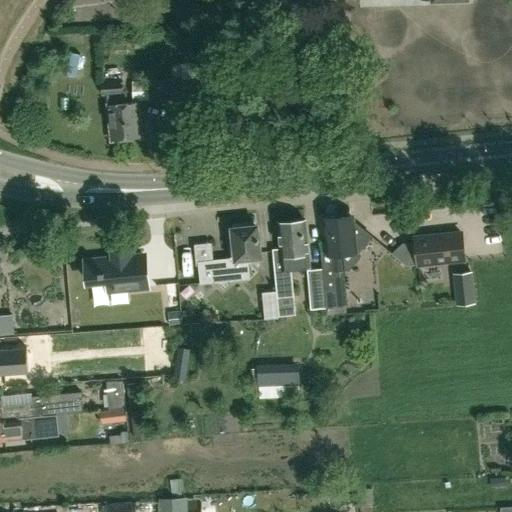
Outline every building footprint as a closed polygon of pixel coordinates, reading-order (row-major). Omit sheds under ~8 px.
[(201,95),(199,77),(195,77),(149,82),(151,101),(196,96),(201,95)] [(123,102),(122,92),(124,92),(122,80),(101,82),(102,94),(107,94),(112,140),(141,137),(138,101),(123,102)] [(133,100),(149,99),(147,80),(132,81),(133,100)] [(352,223),(351,215),(326,217),(328,238),(324,238),(325,251),(321,251),(323,268),(326,306),(347,304),(342,250),(359,249),(371,234),(356,223),(352,223)] [(277,297),(278,297),(294,295),(292,267),(310,265),(306,219),(278,222),(281,247),(273,248),(277,290),(277,297)] [(230,245),(231,259),(199,263),(201,284),(249,278),(247,258),(261,257),(257,224),(256,225),(256,222),(248,221),(241,224),(242,226),(232,227),(234,245),(230,245)] [(461,232),(428,235),(431,263),(464,259),(461,232)] [(415,241),(404,242),(394,252),(408,264),(418,263),(415,241)] [(116,281),(84,283),(85,297),(105,295),(106,305),(158,302),(156,278),(136,278),(135,262),(115,264),(116,281)] [(312,307),(326,306),(323,268),(308,269),(312,307)] [(362,288),(375,289),(376,270),(363,269),(362,288)] [(473,303),(470,273),(455,275),(458,304),(464,304),(473,303)] [(277,297),(277,290),(263,292),(265,319),(279,318),(278,297),(277,297)] [(178,302),(169,303),(170,318),(179,318),(178,302)] [(0,314),(0,336),(14,335),(12,313),(0,314)] [(203,322),(212,322),(212,313),(203,313),(203,322)] [(0,350),(0,370),(34,367),(32,347),(0,350)] [(189,357),(177,356),(174,378),(186,380),(189,357)] [(297,380),(296,371),(296,366),(276,367),(259,368),(259,388),(297,387),(297,380)] [(125,407),(124,394),(107,395),(108,409),(125,407)] [(53,399),(53,396),(45,396),(32,397),(32,402),(2,405),(1,397),(0,397),(0,417),(26,415),(37,414),(37,415),(43,415),(57,414),(72,413),(87,412),(85,397),(71,398),(53,399)] [(125,408),(102,411),(103,422),(126,420),(125,408)] [(0,438),(5,438),(5,440),(60,436),(57,414),(43,415),(37,415),(37,414),(26,415),(0,417),(0,438)] [(129,442),(128,431),(123,432),(123,435),(111,436),(111,443),(129,442)] [(491,486),(507,485),(507,477),(490,478),(491,486)] [(360,511),(373,511),(373,502),(374,502),(372,487),(359,488),(360,511)] [(211,511),(211,496),(171,498),(171,511),(211,511)] [(160,511),(159,501),(142,501),(107,503),(107,511),(160,511)]
